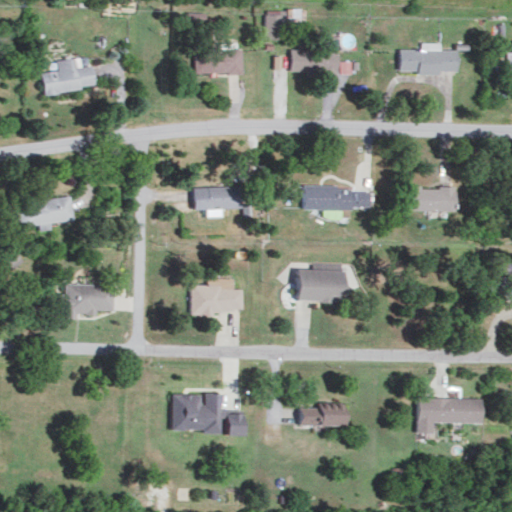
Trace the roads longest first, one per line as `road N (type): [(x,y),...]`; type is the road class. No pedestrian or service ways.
road 1 (residential): [(0,150),(211,126),(511,130)]
road 2 (residential): [(0,346),(511,354)]
road 3 (residential): [(141,134),(135,349)]
